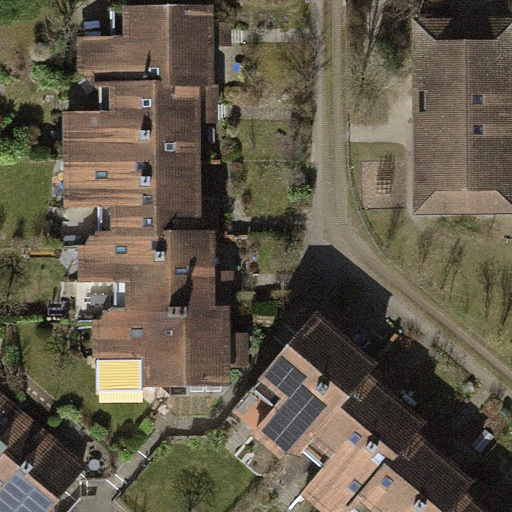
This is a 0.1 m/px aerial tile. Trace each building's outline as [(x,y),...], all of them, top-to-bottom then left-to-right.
[(219,7),(113,8),(113,37),(71,38),(71,81),(101,81),(207,79),(220,79),(219,7)] [(511,27),(415,27),(414,213),(511,212),(511,27)] [(207,79),(101,81),(101,110),(58,111),(59,154),(189,152),(208,152),(207,79)] [(59,154),(59,202),(106,202),(106,230),(190,229),(189,152),(59,154)] [(73,231),(73,279),(120,279),(120,307),(204,306),(203,229),(190,229),(106,230),(73,231)] [(88,308),(89,356),(135,356),(136,384),(220,383),(219,306),(204,306),(120,307),(88,308)] [(253,438),(286,466),(309,439),(362,376),(373,362),(316,314),(263,377),(287,398),(253,438)] [(299,499),(314,511),(344,511),(358,496),(411,433),(419,424),(362,376),(309,439),(333,459),(299,499)] [(0,458),(32,422),(0,396),(0,458)] [(32,422),(0,458),(0,511),(47,511),(86,468),(32,422)] [(442,511),(460,492),(469,482),(411,433),(358,496),(376,511),(442,511)] [(483,511),(460,492),(442,511),(483,511)]
